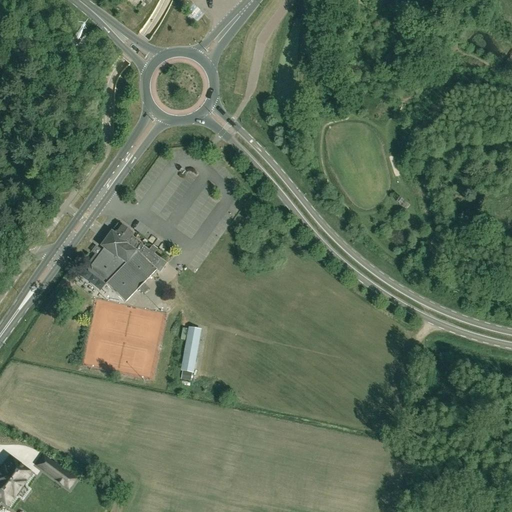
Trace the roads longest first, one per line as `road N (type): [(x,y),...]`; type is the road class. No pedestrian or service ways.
road 1 (primary): [(196,117),(249,159),(361,279),(431,321),(511,346)]
road 2 (primary): [(511,332),(438,309),(363,264),(211,101)]
road 3 (primary): [(61,251),(159,115)]
